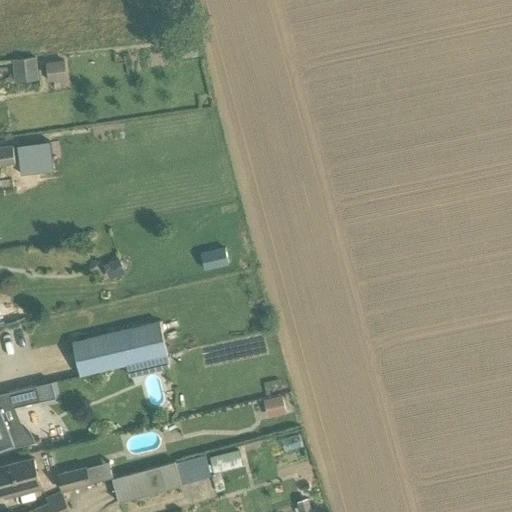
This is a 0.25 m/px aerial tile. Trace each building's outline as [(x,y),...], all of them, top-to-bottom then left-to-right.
[(13,59),(15,82),(39,80),(37,57),(13,59)] [(50,142),(18,146),(21,174),(54,169),(50,142)] [(13,146),(0,147),(0,164),(15,163),(13,146)] [(226,246),(203,251),(206,267),(229,263),(226,246)] [(120,258),(109,262),(115,278),(126,273),(120,258)] [(169,354),(161,323),(74,343),(81,375),(169,354)] [(37,386),(10,392),(12,402),(13,408),(16,407),(41,401),(37,386)] [(283,396),(264,400),(268,417),(287,413),(283,396)] [(0,406),(0,450),(36,442),(36,441),(35,439),(35,438),(35,437),(34,436),(34,435),(34,434),(33,434),(33,433),(33,432),(32,432),(32,431),(31,431),(31,430),(31,429),(30,429),(30,428),(29,428),(29,427),(28,427),(28,426),(27,426),(27,425),(26,425),(26,424),(25,424),(25,423),(24,423),(24,422),(23,422),(22,422),(22,421),(21,421),(9,426),(2,406),(0,406)] [(212,463),(208,464),(210,470),(213,469),(214,472),(242,464),(238,448),(210,456),(212,463)] [(206,455),(176,463),(176,462),(114,479),(120,503),(182,485),(212,477),(206,455)] [(35,459),(0,467),(0,494),(6,493),(7,497),(42,488),(35,459)] [(60,475),(64,491),(91,484),(86,468),(60,475)] [(71,511),(63,492),(47,499),(49,503),(28,511),(71,511)] [(298,500),(299,506),(300,508),(301,511),(307,511),(312,511),(308,497),(298,500)]
